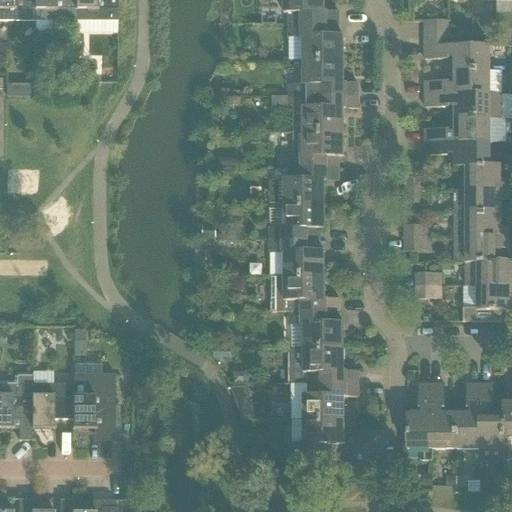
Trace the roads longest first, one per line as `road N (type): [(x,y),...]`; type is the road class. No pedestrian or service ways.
road 1 (residential): [(391,346),(376,280),(373,200),(392,124),(392,62),(378,0)]
road 2 (residential): [(378,511),(368,489),(396,420),(391,346)]
road 3 (residential): [(391,346),(511,342)]
